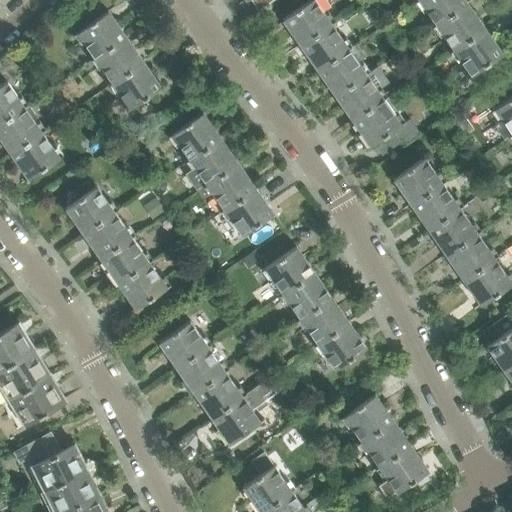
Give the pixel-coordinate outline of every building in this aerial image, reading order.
[(331,24),(314,0),(310,0),(282,20),(300,45),(331,24)] [(469,5),(464,0),(421,0),(419,1),(437,27),(469,5)] [(486,31),(469,5),(437,27),(455,52),(486,31)] [(125,36),(108,11),(76,32),(94,58),(125,36)] [(349,49),(331,24),(300,45),(317,71),(349,49)] [(502,54),(486,31),(455,52),(471,75),(502,54)] [(142,60),(125,36),(94,58),(111,83),(142,60)] [(366,75),(349,49),(317,71),(335,96),(366,75)] [(161,87),(142,60),(111,83),(129,109),(161,87)] [(383,100),(366,75),(335,96),(352,121),(383,100)] [(0,123),(24,107),(6,81),(0,85),(0,123)] [(511,95),(494,108),(511,134),(511,95)] [(401,125),(383,100),(352,121),(370,146),(401,125)] [(41,132),(24,107),(0,123),(0,139),(10,154),(41,132)] [(220,138),(202,112),(171,134),(189,159),(220,138)] [(59,158),(41,132),(10,154),(28,179),(59,158)] [(115,135),(103,143),(107,149),(119,141),(115,135)] [(237,163),(220,138),(189,159),(206,184),(237,163)] [(441,183),(424,157),(392,179),(410,204),(441,183)] [(255,188),(237,163),(206,184),(224,209),(255,188)] [(162,179),(152,186),(159,195),(168,188),(162,179)] [(459,209),(441,183),(410,204),(428,229),(459,209)] [(114,212),(96,186),(65,208),(83,234),(114,212)] [(273,214),(255,188),(224,209),(242,235),(273,214)] [(155,198),(143,207),(151,220),(164,212),(155,198)] [(476,233),(459,209),(428,229),(445,254),(476,233)] [(131,237),(114,212),(83,234),(100,258),(114,248),(131,237)] [(494,259),(476,233),(445,254),(463,280),(494,259)] [(148,262),(131,237),(114,248),(100,258),(117,283),(148,262)] [(313,271),(296,246),(264,268),(282,293),(313,271)] [(258,261),(252,252),(241,260),(247,269),(258,261)] [(511,284),(494,259),(463,280),(481,305),(511,284)] [(166,288),(148,262),(117,283),(135,309),(166,288)] [(331,297),(313,271),(282,293),(300,318),(331,297)] [(348,322),(331,297),(300,318),(317,344),(348,322)] [(207,346),(189,320),(158,342),(176,368),(207,346)] [(0,367),(33,347),(23,331),(18,322),(0,332),(0,367)] [(366,348),(348,322),(317,344),(335,369),(366,348)] [(511,365),(511,327),(486,346),(504,371),(511,365)] [(224,371),(207,346),(176,368),(193,393),(224,371)] [(49,373),(39,357),(33,347),(0,367),(0,385),(8,398),(49,373)] [(273,360),(260,368),(267,378),(280,370),(273,360)] [(242,396),(224,371),(193,393),(211,418),(242,396)] [(65,400),(55,383),(49,373),(8,398),(3,401),(5,405),(10,402),(24,425),(39,416),(65,400)] [(392,419),(374,394),(343,416),(361,441),(392,419)] [(260,422),(242,396),(211,418),(229,443),(260,422)] [(410,445),(392,420),(392,419),(361,441),(378,466),(410,445)] [(87,468),(74,444),(56,453),(52,445),(44,450),(38,438),(12,451),(17,462),(27,457),(43,489),(87,468)] [(428,471),(410,445),(378,466),(396,492),(414,480),(425,473),(428,471)] [(290,490),(273,465),(242,487),(259,511),(290,490)] [(60,511),(99,493),(91,478),(87,468),(43,489),(54,511),(60,511)] [(425,473),(414,480),(418,487),(429,479),(425,473)] [(305,511),(290,490),(259,511),(305,511)] [(108,511),(107,510),(99,493),(60,511),(108,511)] [(0,509),(8,506),(2,494),(0,494),(0,509)]
